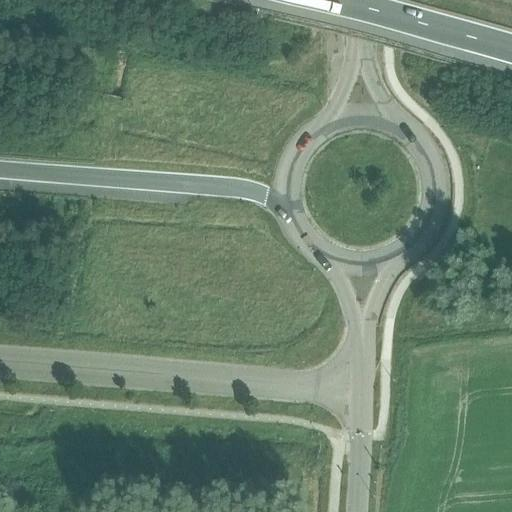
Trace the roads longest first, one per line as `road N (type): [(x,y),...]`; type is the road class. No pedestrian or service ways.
road 1 (tertiary): [(0,368),(361,394)]
road 2 (motorway): [(0,171),(245,190),(287,211)]
road 3 (motorway): [(326,0),(511,49)]
road 4 (tertiary): [(386,264),(426,235),(440,187),(422,141),(389,119)]
